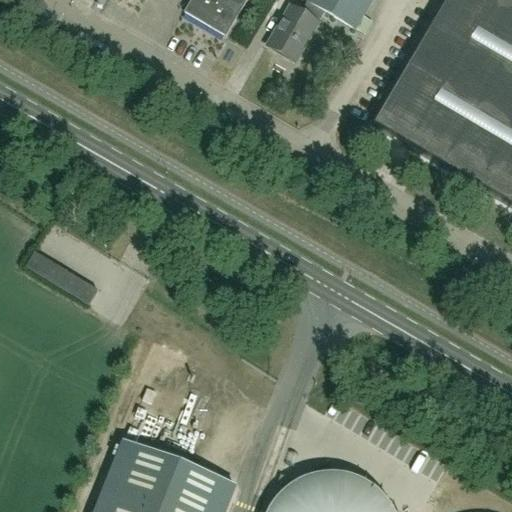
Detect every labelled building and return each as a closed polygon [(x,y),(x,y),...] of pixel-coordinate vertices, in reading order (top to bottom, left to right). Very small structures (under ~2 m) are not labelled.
[(247,0),(192,0),(183,15),(225,39),(247,0)] [(308,0),(306,4),(307,5),(299,18),(316,27),(323,14),(354,32),(353,32),(354,33),(373,0),(308,0)] [(511,209),(511,0),(448,0),(374,128),(511,209)] [(317,27),(316,27),(299,18),(288,12),(268,45),(296,62),(317,27)] [(25,270),(88,308),(97,293),(34,255),(25,270)] [(237,349),(232,358),(249,367),(254,358),(237,349)] [(145,429),(153,411),(139,405),(131,423),(145,429)] [(226,511),(235,491),(122,446),(105,488),(107,489),(102,504),(99,503),(95,511),(226,511)] [(390,511),(386,505),(376,494),(365,485),(351,479),(337,476),(322,476),(307,479),(294,485),(281,493),(271,504),(266,511),(390,511)]
